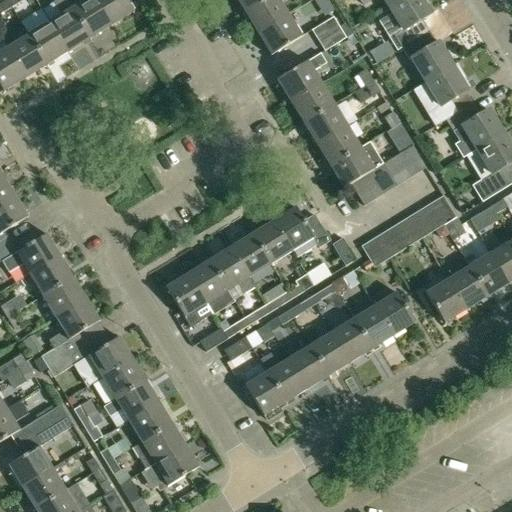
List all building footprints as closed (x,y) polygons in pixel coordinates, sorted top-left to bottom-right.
[(0,12),(1,14),(12,8),(7,0),(6,0),(0,4),(0,12)] [(16,11),(26,5),(23,0),(7,0),(12,8),(13,7),(16,11)] [(65,0),(57,0),(54,2),(62,15),(50,22),(70,54),(92,41),(72,9),(71,9),(65,0)] [(95,0),(86,0),(72,9),(92,41),(113,28),(95,0)] [(126,0),(95,0),(113,28),(135,14),(126,0)] [(237,0),(245,13),(265,0),(237,0)] [(265,0),(245,13),(258,34),(290,15),(280,0),(265,0)] [(394,36),(402,48),(429,31),(422,20),(431,15),(421,0),(399,0),(388,7),(403,31),(394,36)] [(303,36),(290,15),(258,34),(271,56),(303,36)] [(312,30),(319,41),(341,28),(334,17),(312,30)] [(50,22),(29,35),(48,67),(70,54),(50,22)] [(347,38),(341,28),(319,41),(325,51),(347,38)] [(410,58),(425,83),(453,66),(438,43),(436,44),(429,31),(402,48),(408,59),(410,58)] [(29,35),(8,48),(28,79),(48,67),(29,35)] [(8,48),(3,40),(0,42),(0,85),(5,93),(28,79),(8,48)] [(278,81),(291,103),(323,84),(315,70),(324,65),(318,55),(309,61),(309,62),(278,81)] [(438,108),(445,120),(473,103),(466,93),(468,92),(453,66),(425,83),(440,107),(438,108)] [(359,75),(366,87),(374,82),(367,70),(359,75)] [(374,82),(366,87),(372,97),(380,92),(374,82)] [(291,103),(304,124),(336,105),(323,84),(291,103)] [(358,124),(366,120),(362,112),(370,108),(364,97),(349,105),(358,124)] [(445,120),(446,120),(436,126),(440,134),(450,128),(452,131),(453,131),(462,145),(470,140),(476,150),(503,133),(489,110),(480,115),(473,103),(445,120)] [(304,124),(317,146),(349,127),(336,105),(304,124)] [(401,124),(393,112),(384,118),(392,129),(401,124)] [(317,146),(330,167),(362,148),(349,127),(317,146)] [(472,186),(483,203),(495,196),(492,191),(511,179),(511,169),(508,164),(511,161),(511,147),(503,133),(476,150),(485,164),(477,169),(483,179),(472,186)] [(413,146),(403,152),(416,174),(426,168),(413,146)] [(351,184),(362,177),(372,171),(385,193),(395,186),(382,165),(375,169),(362,148),(330,167),(344,188),(351,184)] [(403,152),(393,159),(406,180),(416,174),(403,152)] [(393,159),(382,165),(395,186),(406,180),(393,159)] [(362,177),(375,199),(385,193),(372,171),(362,177)] [(0,174),(0,205),(15,196),(2,174),(0,174)] [(362,177),(351,184),(364,205),(375,199),(362,177)] [(433,201),(446,223),(457,217),(443,195),(433,201)] [(0,235),(5,232),(29,217),(15,196),(0,205),(0,235)] [(492,206),(496,214),(509,207),(503,198),(492,206)] [(433,201),(423,208),(436,229),(446,223),(433,201)] [(480,213),(485,221),(496,214),(492,206),(480,213)] [(315,214),(304,221),(295,208),(274,221),(293,252),(314,240),(320,248),(331,241),(315,214)] [(412,214),(426,236),(436,229),(423,208),(412,214)] [(412,214),(402,221),(416,242),(426,236),(412,214)] [(274,221),(252,234),(272,266),(293,252),(274,221)] [(392,227),(405,249),(416,242),(402,221),(392,227)] [(392,227),(381,233),(395,255),(405,249),(392,227)] [(449,235),(443,227),(434,232),(438,237),(443,238),(449,235)] [(0,249),(12,243),(5,232),(0,235),(0,249)] [(381,233),(371,240),(385,261),(395,255),(381,233)] [(252,234),(231,247),(250,279),(251,279),(272,266),(252,234)] [(3,263),(9,273),(22,266),(29,277),(61,257),(47,235),(3,263)] [(343,239),(333,244),(346,265),(356,259),(343,239)] [(362,246),(375,267),(385,261),(371,240),(362,246)] [(511,240),(492,253),(511,284),(511,283),(511,240)] [(234,301),(256,287),(251,279),(250,279),(231,247),(209,260),(229,292),(228,292),(234,301)] [(492,253),(470,266),(489,298),(511,284),(492,253)] [(29,277),(42,298),(75,279),(61,257),(29,277)] [(207,305),(228,292),(229,292),(209,260),(188,274),(207,305)] [(470,266),(448,280),(468,311),(489,298),(470,266)] [(213,314),(207,305),(188,274),(166,287),(191,328),(213,314)] [(299,284),(288,292),(292,299),(312,286),(307,277),(298,282),(299,284)] [(331,284),(336,292),(348,285),(343,277),(331,284)] [(42,298),(56,320),(88,300),(75,279),(42,298)] [(446,324),(468,311),(448,280),(427,293),(446,324)] [(321,291),(325,299),(336,292),(331,284),(321,291)] [(292,299),(288,292),(267,305),(271,312),(292,299)] [(374,305),(394,337),(415,323),(396,292),(374,305)] [(42,359),(48,369),(69,356),(63,346),(101,322),(88,300),(56,320),(64,334),(50,342),(55,351),(42,359)] [(1,306),(9,320),(17,315),(9,302),(1,306)] [(288,311),(293,319),(305,312),(300,304),(288,311)] [(353,319),(372,350),(394,337),(374,305),(353,319)] [(256,311),(245,318),(250,326),(261,319),(256,311)] [(278,318),(283,325),(293,319),(288,311),(278,318)] [(23,324),(17,315),(9,320),(15,329),(23,324)] [(245,318),(224,331),(222,328),(221,328),(228,339),(250,326),(245,318)] [(331,332),(350,362),(351,364),(372,350),(353,319),(331,332)] [(221,328),(200,342),(207,353),(228,339),(221,328)] [(246,337),(250,345),(263,338),(258,330),(246,337)] [(310,345),(329,377),(351,364),(350,362),(331,332),(310,345)] [(225,350),(231,361),(252,348),(250,345),(246,337),(225,350)] [(89,358),(102,379),(133,359),(120,339),(89,358)] [(289,359),(308,390),(329,377),(310,345),(289,359)] [(48,369),(47,369),(53,379),(88,357),(89,357),(83,347),(69,356),(48,369)] [(14,359),(21,372),(29,367),(21,354),(14,359)] [(102,379),(115,400),(115,401),(146,381),(133,359),(102,379)] [(267,372),(286,404),(308,390),(289,359),(267,372)] [(35,377),(29,367),(21,372),(27,382),(35,377)] [(267,372),(245,386),(265,417),(266,417),(269,422),(282,413),(279,408),(286,404),(267,372)] [(110,417),(121,410),(128,422),(160,402),(146,381),(115,401),(115,400),(104,407),(110,417)] [(24,420),(35,415),(29,401),(18,405),(24,420)] [(128,422),(141,444),(173,424),(160,402),(128,422)] [(62,405),(30,424),(37,435),(68,415),(62,405)] [(81,422),(89,417),(82,405),(74,410),(81,422)] [(15,422),(7,409),(0,413),(0,444),(21,431),(15,422)] [(68,415),(37,435),(44,446),(74,426),(68,415)] [(89,417),(81,422),(94,443),(103,437),(97,426),(95,427),(89,417)] [(141,444),(154,465),(186,445),(173,424),(141,444)] [(116,447),(122,462),(141,453),(135,438),(116,447)] [(155,483),(160,491),(199,467),(186,445),(154,465),(161,476),(155,480),(155,483)] [(8,467),(22,489),(54,470),(40,447),(8,467)] [(108,448),(100,453),(107,465),(115,460),(108,448)] [(86,462),(93,474),(101,469),(94,457),(86,462)] [(122,470),(115,460),(107,465),(114,475),(122,470)] [(93,474),(100,485),(108,480),(101,469),(93,474)] [(22,489),(35,510),(67,491),(54,470),(22,489)] [(131,479),(120,486),(134,507),(144,501),(131,479)] [(127,511),(114,490),(103,497),(112,511),(127,511)] [(35,510),(35,511),(79,511),(67,491),(35,510)]
